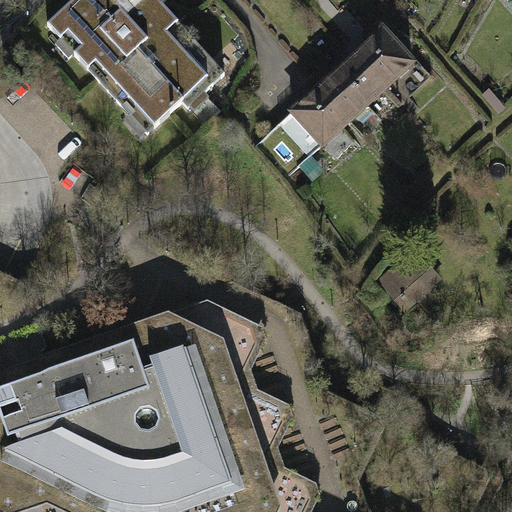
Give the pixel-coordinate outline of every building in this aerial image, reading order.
[(76,0),(48,26),(61,40),(69,33),(83,49),(75,56),(130,116),(137,109),(154,129),(199,88),(204,95),(225,76),(161,6),(168,0),(76,0)] [(386,89),(412,64),(382,31),(355,55),(386,89)] [(368,105),(386,89),(355,55),(337,72),(368,105)] [(369,111),(366,106),(368,105),(337,72),(319,88),(349,122),(354,117),(359,120),(369,111)] [(323,146),(349,122),(319,88),(292,113),(323,146)] [(310,158),(323,146),(292,113),(279,125),(310,158)] [(314,159),(300,168),(312,183),(327,174),(314,159)] [(407,266),(388,283),(409,306),(423,293),(410,274),(412,272),(407,266)] [(0,423),(0,504),(5,508),(14,505),(18,508),(44,499),(46,494),(53,492),(94,511),(296,511),(302,501),(299,491),(278,481),(265,443),(276,422),(273,413),(251,403),(238,365),(248,345),(245,335),(202,314),(125,341),(119,339),(95,347),(92,352),(85,355),(80,352),(55,361),(50,373),(26,381),(25,377),(15,380),(16,384),(4,388),(0,389),(0,416),(2,423),(0,423)]
